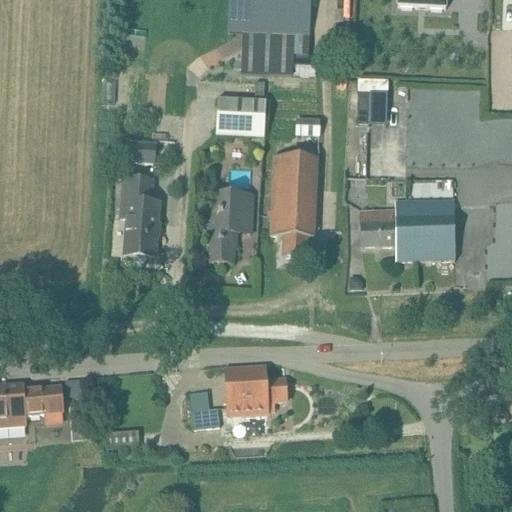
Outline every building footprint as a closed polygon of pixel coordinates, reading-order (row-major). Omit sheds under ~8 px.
[(228,0),(227,35),(243,36),(241,77),(291,79),(292,60),(308,60),(310,0),(228,0)] [(445,13),(445,0),(396,0),(396,11),(445,13)] [(357,84),(357,96),(368,96),(369,96),(368,129),(386,129),(387,84),(357,84)] [(253,86),(253,100),(263,100),(263,86),(253,86)] [(102,88),(101,109),(113,109),(114,88),(102,88)] [(357,96),(356,129),(368,129),(369,96),(368,96),(357,96)] [(217,101),(215,139),(263,141),(265,103),(217,101)] [(318,140),(319,123),(295,122),(295,139),(318,140)] [(155,147),(124,144),(123,164),(154,167),(155,147)] [(292,159),(273,159),(271,241),(282,241),(282,262),(308,263),(309,241),(316,241),(317,149),(292,149),(292,159)] [(127,222),(125,258),(132,259),(134,264),(145,265),(148,260),(155,261),(157,240),(158,227),(159,206),(151,206),(152,184),(149,183),(149,179),(125,177),(121,222),(127,222)] [(252,235),(252,199),(210,198),(210,266),(232,266),(232,253),(240,253),(240,235),(252,235)] [(393,265),(453,264),(451,203),(393,205),(394,215),(359,216),(360,253),(393,252),(393,265)] [(349,281),(348,281),(349,294),(361,293),(361,286),(356,281),(349,281)] [(271,408),(284,407),(282,383),(260,384),(260,373),(228,375),(230,421),(268,419),(268,416),(271,416),(271,408)] [(0,388),(0,430),(25,429),(25,418),(62,416),(61,388),(22,390),(22,387),(0,388)] [(207,395),(189,397),(193,433),(220,430),(217,412),(209,413),(207,395)] [(84,419),(69,420),(70,443),(86,442),(84,419)] [(67,434),(65,424),(58,426),(60,435),(67,434)] [(137,435),(104,436),(105,454),(138,452),(137,435)]
